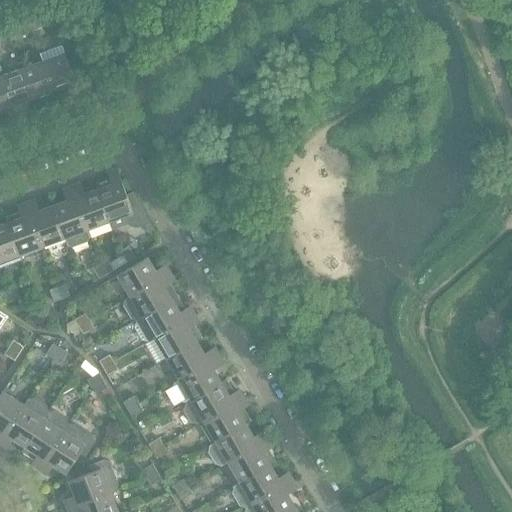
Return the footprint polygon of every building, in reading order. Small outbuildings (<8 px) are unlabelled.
[(41,26),(39,19),(27,23),(30,31),(41,26)] [(30,31),(27,23),(17,27),(20,35),(30,31)] [(75,82),(64,53),(42,61),(52,90),(75,82)] [(52,90),(42,61),(21,69),(32,98),(52,90)] [(32,98),(21,69),(0,76),(0,79),(10,106),(32,98)] [(0,109),(10,106),(0,79),(0,109)] [(148,221),(131,192),(126,194),(118,174),(109,178),(111,183),(97,188),(109,220),(110,220),(113,229),(129,223),(129,224),(132,226),(136,227),(140,226),(148,221)] [(109,220),(97,188),(84,193),(81,188),(73,191),(87,229),(109,220)] [(87,229),(73,191),(64,194),(66,200),(52,205),(64,237),(65,237),(68,245),(73,247),(87,241),(89,237),(86,229),(87,229)] [(64,237),(52,205),(39,210),(37,205),(28,208),(42,246),(64,237)] [(42,246),(28,208),(19,211),(21,217),(7,222),(19,254),(42,246)] [(0,261),(19,254),(7,222),(0,224),(0,261)] [(135,257),(128,246),(120,250),(127,262),(135,257)] [(129,296),(165,275),(160,267),(155,270),(147,257),(117,275),(129,296)] [(113,270),(107,258),(100,262),(107,274),(113,270)] [(107,274),(100,262),(92,267),(99,279),(107,274)] [(172,299),(164,287),(170,284),(165,275),(129,296),(130,296),(124,300),(123,305),(132,319),(135,320),(172,299)] [(70,296),(65,284),(57,287),(62,299),(70,296)] [(20,299),(15,286),(7,289),(12,302),(20,299)] [(62,299),(57,287),(49,290),(54,301),(62,299)] [(12,302),(7,289),(0,292),(0,294),(4,305),(12,302)] [(148,341),(189,317),(184,309),(179,312),(172,299),(135,320),(148,341)] [(89,320),(85,312),(73,319),(78,326),(89,320)] [(196,341),(189,328),(194,325),(189,317),(148,341),(148,342),(154,338),(166,358),(196,341)] [(94,328),(89,320),(78,326),(82,334),(94,328)] [(24,346),(12,339),(8,346),(19,354),(24,346)] [(178,379),(213,358),(209,350),(204,353),(196,341),(166,358),(178,379)] [(53,358),(59,348),(52,343),(46,354),(53,358)] [(14,361),(19,354),(8,346),(3,354),(14,361)] [(60,363),(67,353),(59,348),(53,358),(60,363)] [(114,362),(109,354),(98,361),(103,368),(114,362)] [(221,382),(213,370),(219,366),(213,358),(178,379),(179,380),(174,383),(186,402),(221,382)] [(118,369),(114,362),(103,368),(107,375),(118,369)] [(103,380),(98,373),(87,380),(91,387),(103,380)] [(107,388),(103,380),(91,387),(96,394),(107,388)] [(198,423),(238,400),(233,391),(228,394),(221,382),(186,402),(186,403),(183,410),(190,423),(198,423)] [(0,438),(1,439),(23,404),(2,391),(0,394),(0,438)] [(138,402),(134,395),(123,402),(127,409),(138,402)] [(24,447),(47,410),(46,405),(35,398),(28,399),(24,404),(23,404),(1,439),(9,444),(12,439),(24,447)] [(245,423),(238,411),(243,408),(238,400),(198,423),(199,424),(203,421),(204,423),(201,425),(210,442),(214,440),(215,441),(245,423)] [(143,410),(138,402),(127,409),(131,417),(143,410)] [(41,465),(68,424),(66,418),(54,410),(48,411),(47,410),(24,447),(37,454),(33,460),(41,465)] [(85,456),(94,442),(92,435),(74,423),(68,424),(41,465),(49,470),(53,465),(66,473),(79,452),(85,456)] [(227,462),(263,441),(258,433),(253,436),(245,423),(215,441),(216,442),(209,446),(208,452),(215,464),(221,466),(227,462)] [(150,432),(146,427),(140,430),(144,436),(150,432)] [(162,444),(158,437),(147,444),(151,451),(162,444)] [(270,465),(262,452),(267,449),(263,441),(227,462),(239,483),(270,465)] [(167,452),(162,444),(151,451),(156,459),(167,452)] [(116,489),(118,485),(109,462),(104,460),(89,466),(92,472),(68,481),(74,495),(68,497),(72,506),(116,489)] [(156,471),(152,464),(141,470),(145,478),(156,471)] [(245,507),(287,483),(282,474),(277,477),(270,465),(239,483),(240,483),(234,487),(232,493),(240,506),(245,507)] [(161,478),(156,471),(145,478),(150,485),(161,478)] [(187,486),(183,479),(172,485),(176,492),(187,486)] [(283,511),(294,506),(287,493),(292,490),(287,483),(245,507),(246,508),(244,511),(283,511)] [(191,494),(187,486),(176,492),(181,500),(191,494)] [(117,511),(110,492),(116,490),(116,489),(72,506),(74,511),(117,511)]
